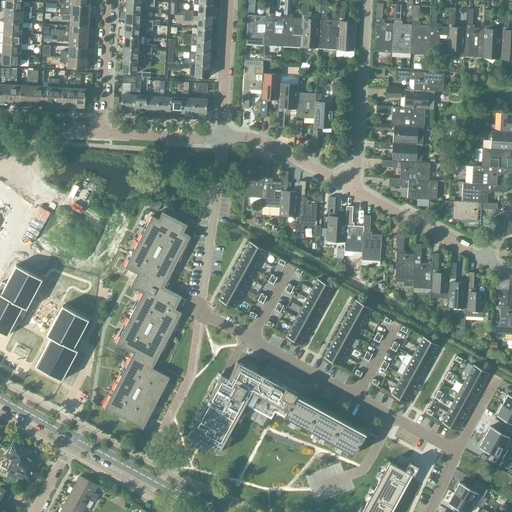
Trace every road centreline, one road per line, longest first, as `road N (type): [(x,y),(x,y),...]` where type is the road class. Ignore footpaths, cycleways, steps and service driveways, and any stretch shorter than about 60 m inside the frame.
road 1 (residential): [(250,339),(200,312),(221,135)]
road 2 (residential): [(346,185),(356,166),(368,0)]
road 3 (residential): [(428,511),(454,451),(356,397)]
road 4 (residential): [(485,260),(346,185)]
road 5 (residential): [(346,185),(255,139),(221,135)]
road 6 (residential): [(195,502),(75,438)]
road 7 (residential): [(221,135),(229,0)]
road 8 (residential): [(101,134),(108,0)]
road 9 (residential): [(356,397),(250,339)]
road 10 (residential): [(221,135),(101,134)]
